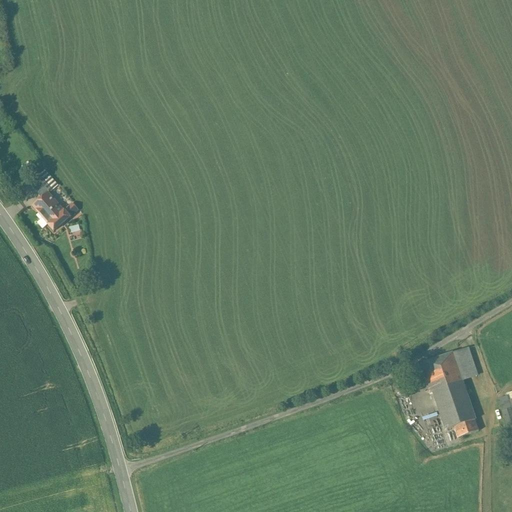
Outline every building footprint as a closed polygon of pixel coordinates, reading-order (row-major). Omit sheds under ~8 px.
[(40,176),(49,187),(55,182),(46,171),(40,176)] [(49,187),(40,176),(30,184),(39,195),(49,187)] [(63,212),(48,195),(34,207),(49,224),(48,226),(54,233),(70,218),(78,211),(72,204),(63,212)] [(468,348),(453,354),(463,382),(478,377),(468,348)] [(453,353),(419,365),(429,393),(432,392),(463,382),(453,354),(453,353)] [(463,382),(432,392),(445,431),(454,428),(475,421),(476,420),(463,382)] [(511,392),(507,394),(507,397),(498,400),(508,430),(511,428),(511,410),(511,409),(511,392)] [(440,424),(438,413),(425,415),(427,426),(440,424)] [(475,421),(454,428),(458,439),(479,432),(475,421)]
